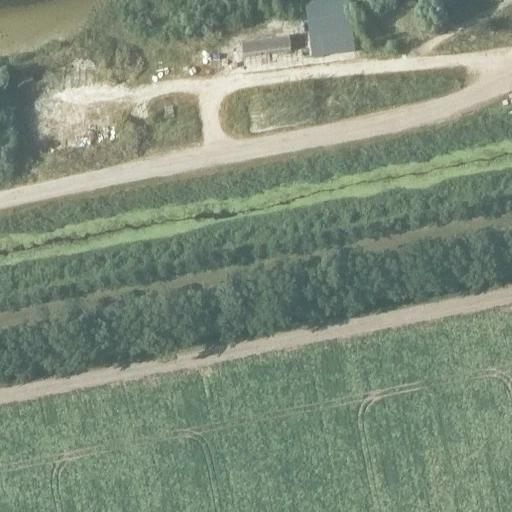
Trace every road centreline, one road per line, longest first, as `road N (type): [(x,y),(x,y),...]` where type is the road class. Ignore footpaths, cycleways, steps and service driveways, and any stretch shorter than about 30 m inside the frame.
road 1 (track): [(511,79),(375,128),(0,201)]
road 2 (unclassified): [(0,336),(511,234)]
